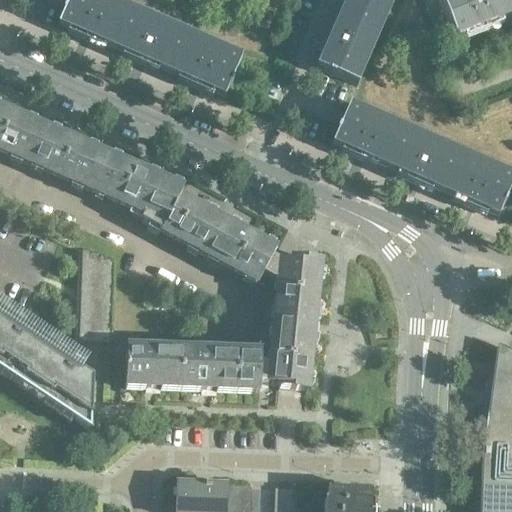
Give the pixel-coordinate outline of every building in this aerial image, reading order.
[(222,101),(223,101),(229,88),(230,89),(232,84),(231,83),(234,76),(241,60),(240,60),(239,61),(98,0),(69,0),(66,8),(65,11),(64,10),(62,15),(63,16),(57,29),(58,29),(59,27),(82,37),(81,39),(89,43),(90,41),(137,61),(136,63),(144,67),(145,65),(192,85),(191,87),(199,91),(200,89),(223,99),(222,101)] [(353,86),(357,88),(357,87),(355,86),(392,0),(348,0),(331,39),(329,38),(326,46),(328,47),(318,70),(316,69),(316,70),(315,70),(321,73),(329,76),(328,77),(333,79),(333,78),(353,86)] [(438,0),(439,0),(455,42),(456,42),(455,40),(511,17),(511,0),(444,0),(440,2),(439,0),(438,0)] [(496,220),(497,221),(503,208),(504,208),(506,203),(505,203),(508,195),(511,185),(511,180),(349,109),(350,107),(349,107),(348,110),(340,127),(339,130),(338,130),(335,135),(336,135),(331,148),(332,149),(333,147),(355,156),(354,159),(363,162),(364,160),(410,181),(409,183),(418,186),(419,184),(465,205),(464,207),(473,210),(474,208),(497,218),(496,220)] [(0,144),(12,116),(0,110),(0,144)] [(0,144),(0,156),(27,168),(42,131),(27,125),(28,123),(12,116),(0,144)] [(27,168),(57,181),(74,142),(58,136),(58,138),(42,131),(27,168)] [(57,181),(87,194),(103,158),(88,151),(89,149),(74,142),(57,181)] [(87,194),(118,207),(134,169),(119,162),(118,164),(103,158),(87,194)] [(139,225),(147,229),(166,185),(149,178),(150,175),(134,169),(118,207),(142,218),(139,225)] [(147,229),(175,244),(195,207),(180,199),(183,192),(166,185),(147,229)] [(175,244),(201,258),(220,223),(206,216),(207,213),(195,207),(175,244)] [(201,258),(231,273),(251,236),(236,228),(235,231),(220,223),(201,258)] [(256,287),(262,277),(272,259),(275,253),(264,247),(265,244),(251,236),(231,273),(256,287)] [(78,345),(104,346),(110,346),(113,264),(105,264),(105,260),(99,260),(100,258),(91,257),(91,254),(82,254),(78,345)] [(273,283),(278,283),(281,264),(272,259),(262,277),(273,283)] [(278,283),(277,293),(319,297),(320,280),(317,280),(319,266),(292,263),(292,265),(281,264),(278,283)] [(277,293),(273,327),(312,331),(313,325),(314,314),(317,314),(319,297),(277,293)] [(0,320),(0,373),(73,422),(89,433),(92,382),(0,320)] [(273,327),(270,359),(312,363),(314,347),(311,346),(312,336),(312,331),(273,327)] [(147,396),(152,396),(153,352),(126,351),(124,392),(147,393),(147,396)] [(157,394),(180,395),(181,353),(153,352),(152,396),(157,396),(157,394)] [(202,398),(207,398),(209,354),(181,353),(180,395),(203,396),(202,398)] [(511,511),(511,353),(511,354),(486,386),(482,511),(511,511)] [(209,354),(207,398),(212,398),(212,396),(235,397),(237,355),(209,354)] [(260,356),(237,355),(235,397),(251,398),(251,396),(258,396),(259,388),(263,388),(264,368),(260,368),(260,356)] [(269,369),(264,368),(263,388),(268,388),(279,390),(279,392),(306,394),(307,379),(310,379),(312,363),(270,359),(269,369)] [(226,511),(228,490),(216,489),(195,488),(178,488),(176,511),(226,511)] [(249,511),(250,490),(228,490),(226,511),(249,511)] [(285,511),(286,491),(275,491),(274,511),(285,511)] [(296,511),(297,492),(286,491),(285,511),(296,511)] [(328,494),(327,511),(370,511),(371,496),(328,494)]
